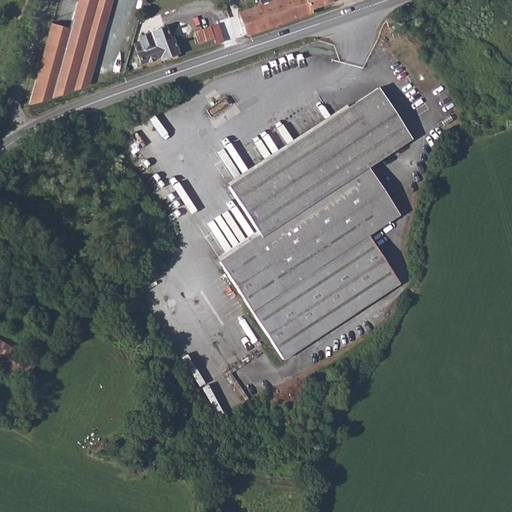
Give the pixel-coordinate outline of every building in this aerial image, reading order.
[(49,24),(28,103),(90,84),(112,0),(74,0),(66,28),(49,24)] [(275,0),(261,5),(237,13),(245,35),(311,12),(310,8),(306,0),(275,0)] [(306,0),(310,8),(332,0),(331,0),(306,0)] [(138,43),(134,45),(141,65),(159,58),(160,59),(168,56),(169,59),(176,57),(175,53),(178,52),(172,35),(169,36),(165,27),(136,38),(138,43)] [(192,33),(196,45),(213,39),(209,27),(192,33)] [(258,233),(217,258),(279,357),(396,283),(366,233),(397,214),(367,165),(410,136),(379,87),(226,184),(258,233)] [(0,340),(0,366),(22,380),(33,361),(0,340)]
